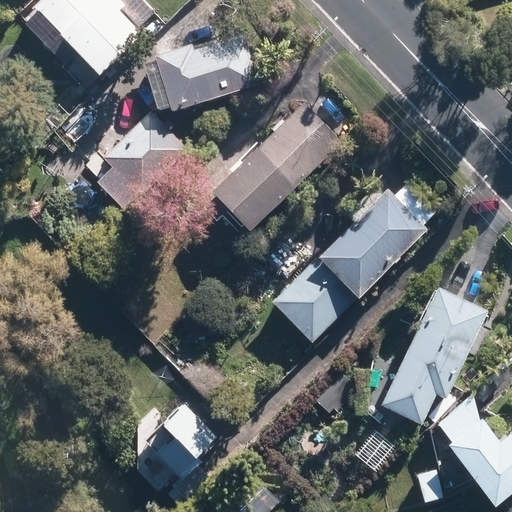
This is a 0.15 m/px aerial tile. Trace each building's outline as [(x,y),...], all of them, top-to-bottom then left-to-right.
[(136,32),(103,0),(41,0),(38,4),(100,67),(136,32)] [(157,60),(170,106),(254,82),(241,36),(157,60)] [(335,140),(302,105),(214,187),(247,222),(335,140)] [(185,152),(149,116),(108,156),(143,192),(185,152)] [(418,228),(384,193),(275,299),(308,334),(418,228)] [(479,310),(434,289),(381,400),(416,416),(430,386),(441,391),(479,310)] [(214,438),(181,403),(157,426),(171,440),(155,455),(179,480),(198,462),(193,457),(214,438)] [(491,499),(511,483),(511,430),(495,443),(476,418),(447,440),(491,499)] [(445,466),(414,473),(423,510),(453,502),(445,466)] [(205,511),(260,511),(272,500),(244,471),(203,510),(205,511)]
